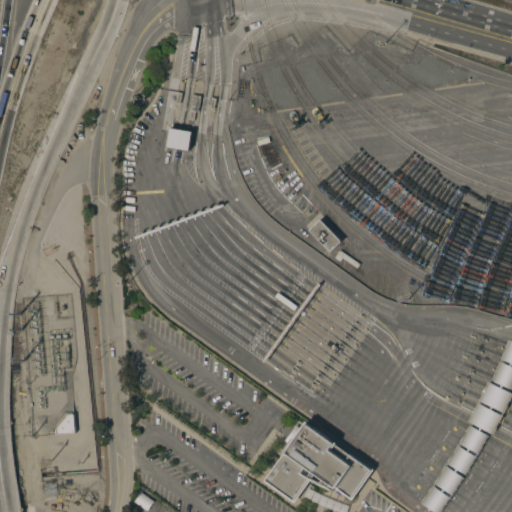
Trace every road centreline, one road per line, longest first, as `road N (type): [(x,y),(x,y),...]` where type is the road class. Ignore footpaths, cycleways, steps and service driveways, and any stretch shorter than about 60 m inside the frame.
road 1 (motorway): [(8,511),(0,470),(4,279),(35,180),(114,0)]
road 2 (tertiary): [(387,0),(511,38)]
road 3 (motorway): [(0,117),(43,0)]
